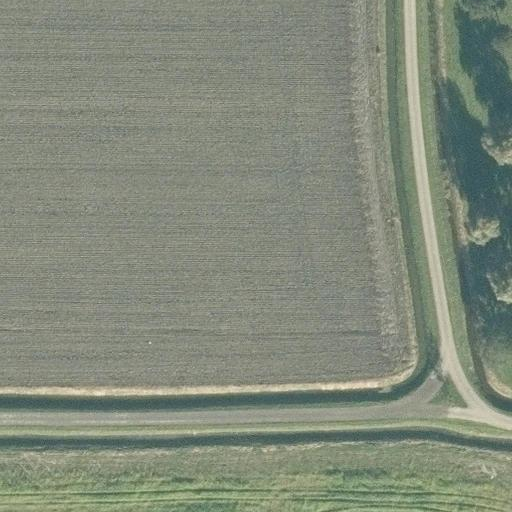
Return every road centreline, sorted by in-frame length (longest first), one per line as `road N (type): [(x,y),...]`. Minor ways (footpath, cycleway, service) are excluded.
road 1 (unclassified): [(399,410),(0,418)]
road 2 (unclassified): [(446,358),(418,161),(409,0)]
